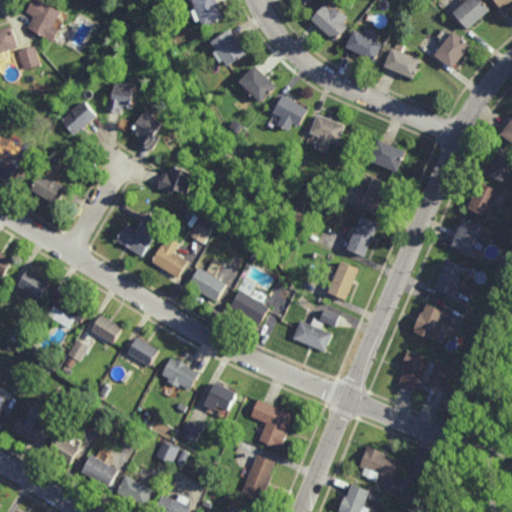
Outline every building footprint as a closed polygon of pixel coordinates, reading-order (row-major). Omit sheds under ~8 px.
[(54,41),(29,27),(35,16),(28,12),(34,0),(42,0),(46,2),(45,2),(63,11),(55,25),(60,29),(54,41)] [(205,26),(193,0),(217,0),(225,18),(205,26)] [(470,29),(455,12),(468,0),(483,0),(492,10),(470,29)] [(511,0),(511,1),(504,8),(497,0),(511,0)] [(331,10),(335,6),(347,18),(343,22),(348,26),(335,41),(312,19),(326,5),(331,10)] [(0,53),(0,30),(12,26),(19,47),(0,53)] [(229,66),(213,41),(231,29),(247,54),(229,66)] [(375,61),(347,47),(355,30),(383,44),(375,61)] [(453,69),(436,55),(455,32),(472,45),(453,69)] [(402,52),(422,60),(414,79),(386,67),(393,48),(395,49),(398,43),(405,46),(402,52)] [(25,69),(20,51),(36,47),(41,65),(25,69)] [(262,102),(241,82),(256,67),(277,87),(262,102)] [(76,80),(70,75),(74,71),(79,76),(76,80)] [(135,108),(125,107),(125,109),(122,109),(122,111),(110,110),(111,108),(108,108),(110,94),(116,95),(118,82),(138,85),(135,108)] [(65,96),(60,89),(65,86),(70,93),(65,96)] [(299,126),(293,123),(289,131),(278,125),(283,117),(274,112),(284,95),(308,109),(299,126)] [(75,134),(64,120),(74,112),(73,111),(85,101),(96,114),(88,120),(90,122),(75,134)] [(0,124),(0,105),(9,111),(0,124)] [(154,150),(148,148),(142,143),(143,141),(140,139),(142,136),(135,132),(146,112),(164,123),(157,134),(162,137),(154,150)] [(338,144),(331,142),(327,153),(315,148),(320,137),(311,133),(318,115),(345,127),(338,144)] [(239,132),(230,126),(235,119),(244,125),(239,132)] [(511,142),(502,135),(511,120),(511,142)] [(15,179),(0,169),(0,136),(21,148),(16,157),(25,162),(15,179)] [(399,173),(371,161),(379,141),(407,153),(399,173)] [(511,176),(508,175),(505,183),(485,175),(497,147),(511,153),(511,176)] [(286,160),(278,155),(281,150),(289,155),(286,160)] [(196,174),(188,194),(175,189),(174,193),(160,187),(166,173),(168,174),(170,171),(173,173),(174,170),(175,166),(196,174)] [(57,205),(31,190),(42,173),(67,188),(57,205)] [(383,214),(363,205),(374,178),(394,187),(389,199),(390,200),(383,214)] [(489,219),(469,210),(481,183),(501,192),(489,219)] [(144,255),(118,240),(128,223),(140,230),(150,213),(164,222),(144,255)] [(366,256),(348,249),(361,217),(379,225),(366,256)] [(474,255),(454,247),(465,219),(486,227),(474,255)] [(192,236),(207,243),(214,227),(200,220),(192,236)] [(180,277),(154,261),(164,245),(190,261),(180,277)] [(0,253),(13,262),(3,278),(0,276),(0,253)] [(454,296),(436,289),(448,260),(466,267),(454,296)] [(351,294),(349,293),(347,298),(330,291),(342,262),(361,269),(351,294)] [(218,300),(191,285),(201,267),(228,283),(219,299),(218,300)] [(44,293),(43,292),(40,296),(31,290),(30,292),(33,294),(33,295),(19,286),(28,271),(50,284),(44,293)] [(270,305),(261,322),(232,305),(238,293),(239,294),(242,289),(270,305)] [(71,295),(72,293),(91,305),(81,321),(75,318),(70,326),(49,314),(62,290),(71,295)] [(434,337),(416,330),(417,326),(416,325),(423,309),(425,309),(428,300),(446,308),(434,337)] [(337,325),(321,318),(325,307),(341,314),(337,325)] [(114,342),(93,329),(102,313),(124,326),(114,342)] [(326,349),(294,336),(302,318),(334,331),(326,349)] [(151,364),(129,351),(139,335),(160,348),(151,364)] [(30,347),(24,343),(28,337),(34,341),(30,347)] [(81,359),(69,352),(78,338),(90,346),(81,359)] [(421,387),(401,380),(406,365),(404,365),(410,348),(413,349),(413,350),(431,356),(421,387)] [(72,367),(66,362),(70,356),(76,360),(72,367)] [(177,359),(178,357),(188,362),(187,364),(200,371),(192,388),(181,383),(180,385),(169,379),(171,377),(164,374),(173,357),(177,359)] [(448,385),(431,379),(438,359),(455,365),(448,385)] [(49,374),(42,369),(45,365),(52,370),(49,374)] [(73,369),(70,373),(63,368),(66,365),(73,369)] [(43,379),(37,376),(40,371),(46,374),(43,379)] [(229,409),(218,403),(216,408),(206,402),(217,380),(238,391),(229,409)] [(281,448),(277,447),(278,446),(260,438),(268,421),(252,415),(260,398),(293,412),(285,431),(287,432),(281,448)] [(185,412),(178,408),(181,402),(188,405),(185,412)] [(102,426),(89,418),(97,404),(110,412),(102,426)] [(35,441),(13,427),(23,412),(44,425),(35,441)] [(196,441),(191,438),(189,442),(183,438),(185,435),(182,434),(191,419),(204,427),(196,441)] [(137,447),(123,440),(132,424),(145,431),(137,447)] [(71,463),(49,449),(59,434),(81,448),(71,463)] [(238,444),(229,441),(231,436),(239,439),(238,444)] [(174,462),(158,454),(166,438),(182,446),(174,462)] [(394,479),(360,465),(367,447),(368,443),(385,449),(383,452),(402,460),(394,479)] [(184,466),(177,463),(184,449),(190,452),(184,466)] [(120,468),(110,486),(83,470),(94,453),(120,468)] [(266,489),(264,489),(259,500),(242,493),(258,453),(275,460),(270,474),(272,475),(266,489)] [(152,478),(149,485),(156,488),(147,506),(119,491),(128,473),(135,478),(138,472),(145,474),(152,478)] [(364,504),(370,507),(367,511),(342,511),(340,511),(340,510),(339,509),(344,494),(346,495),(352,482),(370,489),(364,504)] [(417,502),(410,498),(415,491),(421,494),(417,502)] [(190,511),(161,511),(157,510),(165,493),(193,506),(190,511)]
